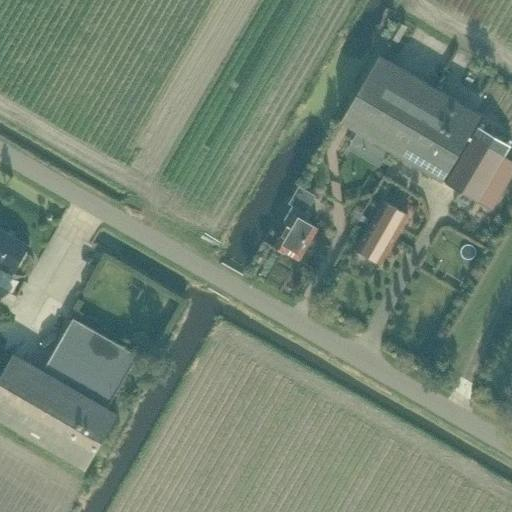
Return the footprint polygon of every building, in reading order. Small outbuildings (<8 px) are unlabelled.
[(398,22),(389,36),(397,41),(405,27),(398,22)] [(482,115),(381,55),(340,122),(442,182),(482,115)] [(445,183),(488,209),(511,168),(511,162),(503,157),(510,145),(478,127),(445,183)] [(284,254),(285,252),(300,260),(318,228),(308,222),(312,215),(307,212),(317,195),(299,185),(290,202),(294,205),(285,223),(287,224),(274,247),(284,254)] [(381,266),(409,217),(384,202),(357,251),(381,266)] [(8,235),(8,234),(10,230),(0,224),(0,271),(1,270),(12,276),(28,247),(8,235)] [(118,414),(107,409),(138,356),(74,318),(44,372),(14,353),(0,377),(0,422),(85,471),(118,414)]
